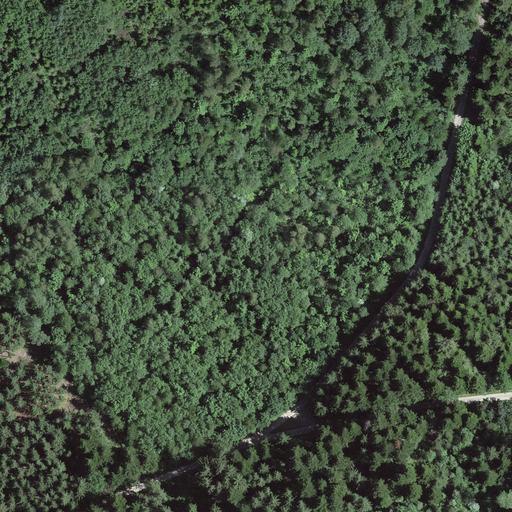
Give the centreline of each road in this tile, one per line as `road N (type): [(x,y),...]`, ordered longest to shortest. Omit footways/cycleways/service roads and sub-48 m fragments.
road 1 (track): [(484,0),(423,257),(371,328),(258,438)]
road 2 (track): [(511,396),(258,438),(87,511)]
